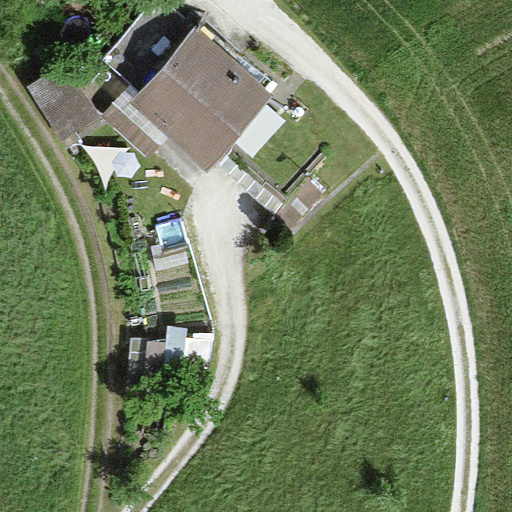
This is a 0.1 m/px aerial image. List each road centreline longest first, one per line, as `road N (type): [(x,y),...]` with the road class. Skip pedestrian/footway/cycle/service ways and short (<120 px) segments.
road 1 (track): [(462,511),(473,434),(432,227),(359,99),(260,21)]
road 2 (track): [(138,511),(220,410),(238,348),(220,239)]
